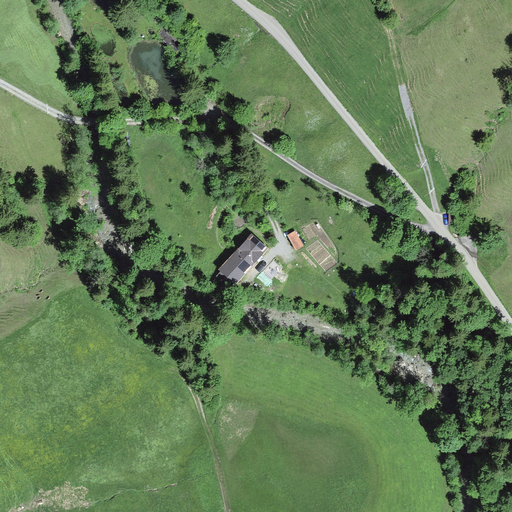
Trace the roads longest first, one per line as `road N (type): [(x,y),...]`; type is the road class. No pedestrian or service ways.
road 1 (unclassified): [(243,0),(486,279),(511,325)]
road 2 (track): [(377,0),(442,229)]
road 3 (track): [(0,83),(83,122),(221,121)]
road 4 (track): [(144,15),(221,121)]
